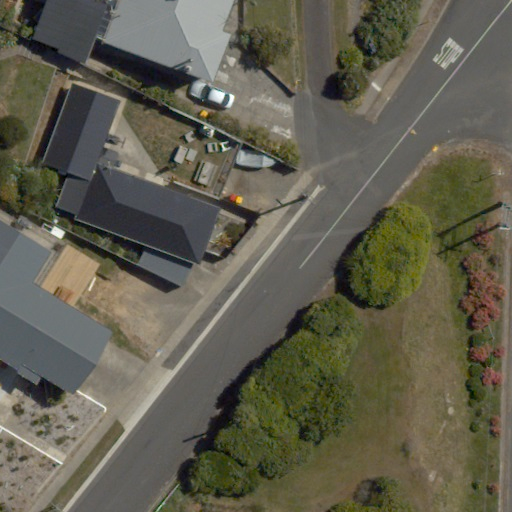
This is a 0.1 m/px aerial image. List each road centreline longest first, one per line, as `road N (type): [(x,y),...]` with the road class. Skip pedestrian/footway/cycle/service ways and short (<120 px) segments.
road 1 (residential): [(111,511),(511,2)]
road 2 (unknown): [(310,0),(307,176)]
